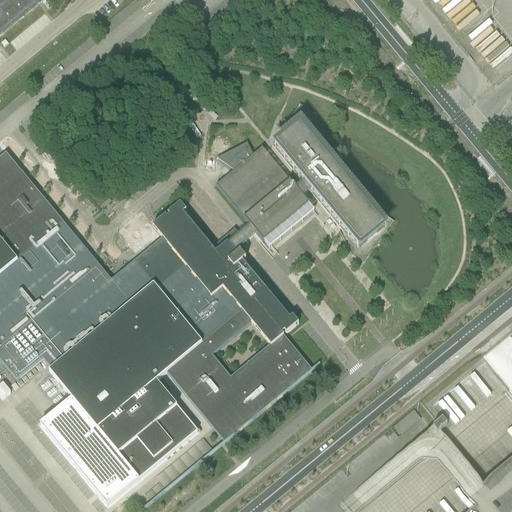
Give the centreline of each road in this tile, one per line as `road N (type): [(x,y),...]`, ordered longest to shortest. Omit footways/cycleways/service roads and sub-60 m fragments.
road 1 (tertiary): [(254,511),(511,296)]
road 2 (tertiary): [(511,183),(360,0)]
road 3 (unknown): [(316,511),(422,423)]
